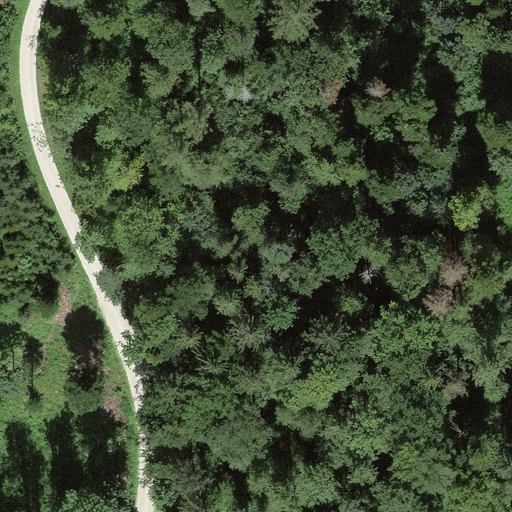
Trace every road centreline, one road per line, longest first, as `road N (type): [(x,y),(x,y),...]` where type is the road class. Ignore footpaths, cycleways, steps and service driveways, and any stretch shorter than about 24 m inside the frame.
road 1 (track): [(164,511),(169,488),(159,401),(37,143),(23,45),(38,0)]
road 2 (track): [(511,179),(453,88),(421,0)]
